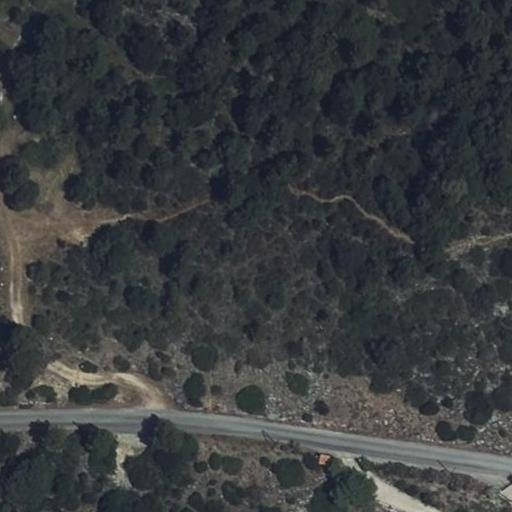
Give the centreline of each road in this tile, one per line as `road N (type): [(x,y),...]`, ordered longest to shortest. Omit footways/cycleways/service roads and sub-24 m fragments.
road 1 (unclassified): [(0,419),(162,420),(511,470)]
road 2 (track): [(162,420),(158,399),(141,386),(74,380),(18,323),(0,194)]
